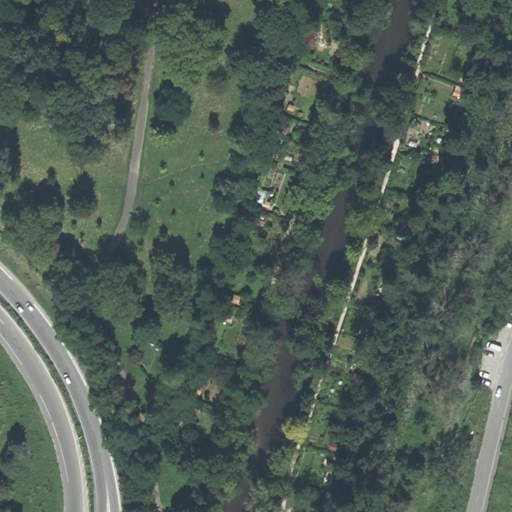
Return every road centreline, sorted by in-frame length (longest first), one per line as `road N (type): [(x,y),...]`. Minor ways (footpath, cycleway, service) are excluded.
road 1 (trunk): [(104,474),(73,381),(0,282)]
road 2 (trunk): [(0,321),(29,355),(60,417),(76,511)]
road 3 (tertiary): [(473,511),(511,358)]
